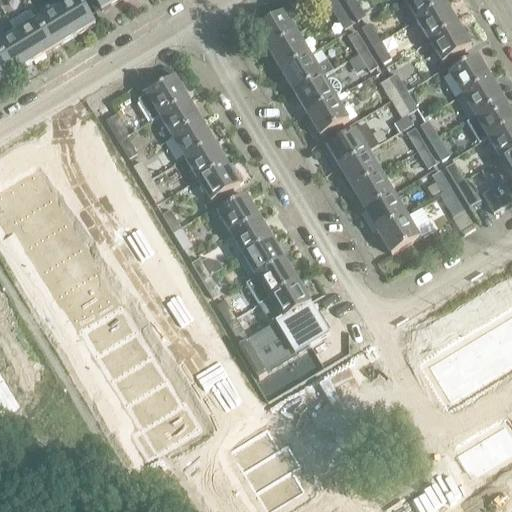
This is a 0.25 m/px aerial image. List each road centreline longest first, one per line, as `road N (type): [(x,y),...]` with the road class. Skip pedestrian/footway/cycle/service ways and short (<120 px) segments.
road 1 (residential): [(196,16),(368,309),(388,325)]
road 2 (residential): [(196,16),(0,135)]
road 3 (residential): [(388,325),(409,363),(405,406),(477,511)]
road 4 (residential): [(388,325),(511,246)]
